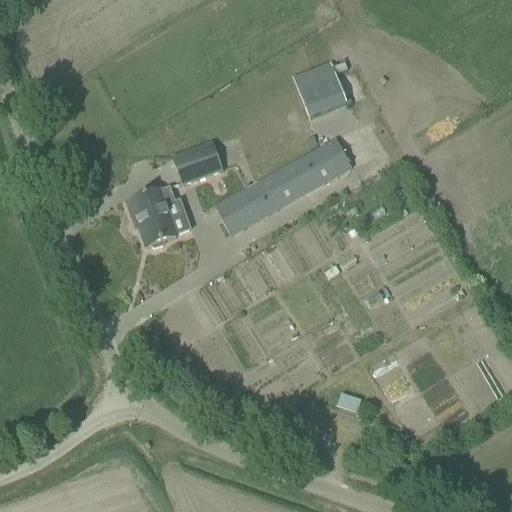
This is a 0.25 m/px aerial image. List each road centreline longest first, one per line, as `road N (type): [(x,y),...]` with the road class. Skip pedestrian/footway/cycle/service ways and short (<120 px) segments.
road 1 (unclassified): [(127,398),(71,291),(0,97)]
road 2 (residential): [(352,511),(209,460),(175,442),(127,398)]
road 3 (unclassified): [(0,479),(72,443),(127,398)]
